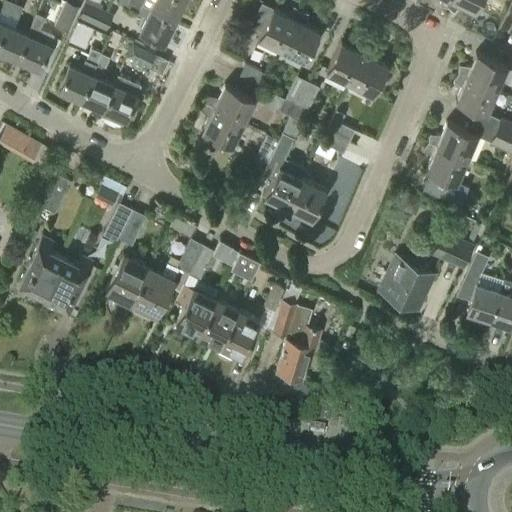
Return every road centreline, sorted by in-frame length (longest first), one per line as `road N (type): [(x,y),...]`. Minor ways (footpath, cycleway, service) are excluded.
road 1 (residential): [(137,169),(298,266),(336,256),(348,247),(440,37),(366,0)]
road 2 (primary): [(348,487),(123,446)]
road 3 (residential): [(137,169),(224,0)]
road 4 (residential): [(0,91),(137,169)]
road 5 (primary): [(479,478),(348,487)]
road 6 (primary): [(348,487),(409,506),(473,509)]
